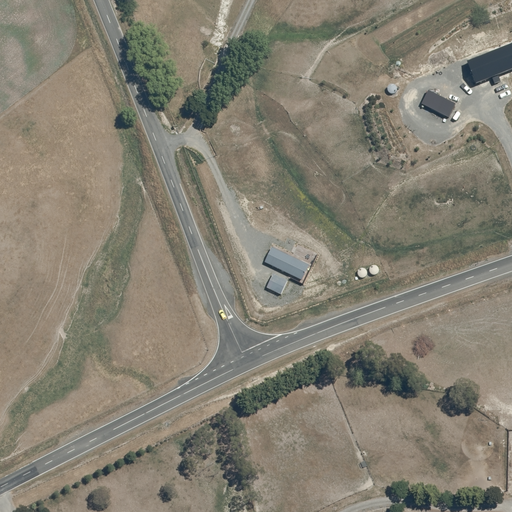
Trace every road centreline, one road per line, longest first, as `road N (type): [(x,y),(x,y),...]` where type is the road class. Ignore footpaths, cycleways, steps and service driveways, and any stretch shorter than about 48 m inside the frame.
road 1 (tertiary): [(245,362),(98,0)]
road 2 (tertiary): [(511,259),(245,362)]
road 3 (unclassified): [(245,362),(0,483)]
